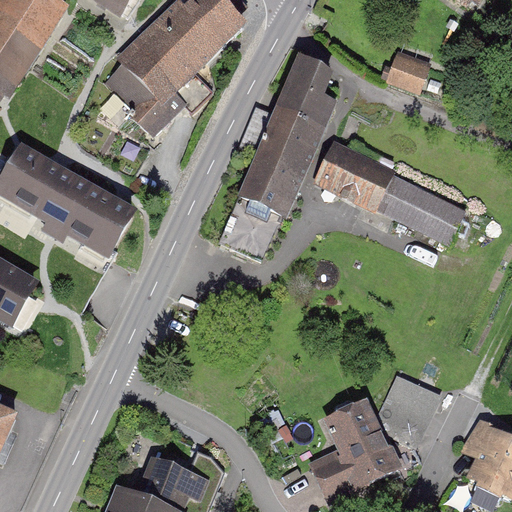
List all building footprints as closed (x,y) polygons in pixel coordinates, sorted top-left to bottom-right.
[(0,0),(0,119),(77,13),(59,0),(0,0)] [(145,0),(95,0),(132,22),(145,0)] [(214,0),(196,0),(109,84),(136,111),(130,117),(149,135),(171,112),(172,113),(178,106),(176,104),(178,102),(191,116),(190,116),(192,118),(215,97),(195,77),(207,66),(208,66),(244,31),(214,0)] [(480,0),(453,0),(473,12),(480,0)] [(432,67),(399,55),(387,86),(421,98),(432,67)] [(261,160),(242,201),(282,218),(321,131),(323,127),(327,129),(336,108),(332,106),(338,94),(325,89),(330,78),(302,62),(275,128),(254,119),(241,151),(261,160)] [(478,216),(340,147),(320,187),(458,256),(478,216)] [(147,217),(31,149),(2,199),(118,266),(147,217)] [(222,246),(262,264),(282,218),(242,201),(222,246)] [(50,286),(0,256),(0,320),(22,333),(50,286)] [(377,399),(327,421),(346,464),(318,476),(333,509),(410,476),(377,399)] [(0,480),(28,422),(0,408),(0,480)] [(511,436),(481,422),(464,457),(481,465),(471,487),(511,505),(511,436)] [(154,461),(142,494),(189,511),(211,511),(221,486),(154,461)] [(184,511),(120,487),(109,511),(184,511)]
